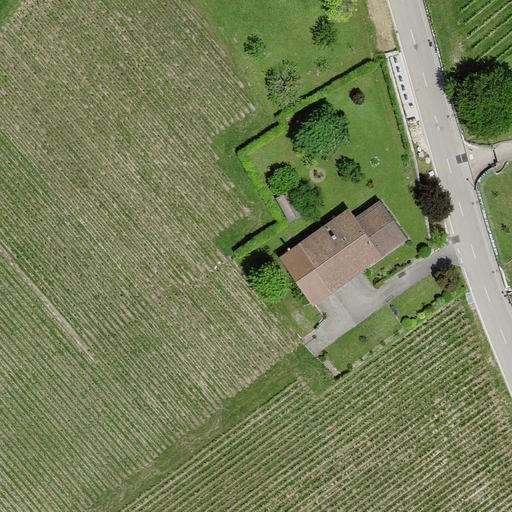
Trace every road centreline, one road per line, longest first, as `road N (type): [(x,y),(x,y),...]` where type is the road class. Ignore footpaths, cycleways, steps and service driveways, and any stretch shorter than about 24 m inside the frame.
road 1 (tertiary): [(511,350),(471,240),(404,0)]
road 2 (track): [(97,511),(311,349)]
